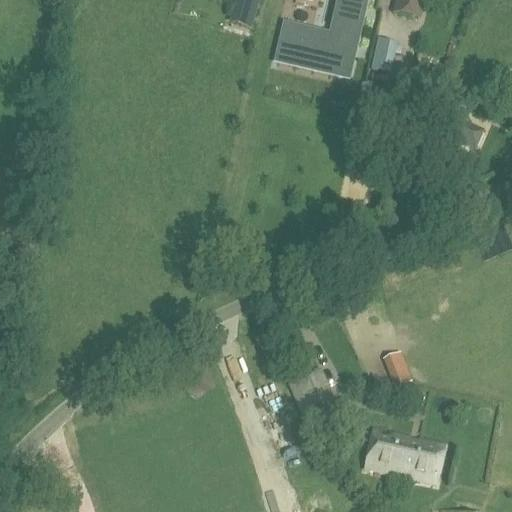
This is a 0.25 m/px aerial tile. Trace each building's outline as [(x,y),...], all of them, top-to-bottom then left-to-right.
[(235,0),(228,24),(251,31),(260,0),(235,0)] [(319,7),(319,0),(340,0),(331,43),(285,33),(279,57),(347,73),(364,0),(295,0),(295,4),(319,7)] [(413,19),(417,0),(396,0),(394,14),(413,19)] [(374,62),(390,68),(399,47),(383,40),(374,62)] [(379,87),(361,84),(356,117),(373,121),(379,87)] [(483,134),(464,127),(468,116),(448,109),(429,158),(449,165),(456,147),(476,154),(483,134)] [(386,192),(391,194),(396,185),(390,183),(386,192)] [(399,354),(384,360),(395,388),(410,382),(399,354)] [(321,370),(290,385),(304,418),(336,404),(321,370)] [(153,511),(265,511),(258,483),(246,485),(232,429),(75,468),(86,511),(150,511),(153,511)] [(438,485),(445,444),(373,430),(366,471),(438,485)]
